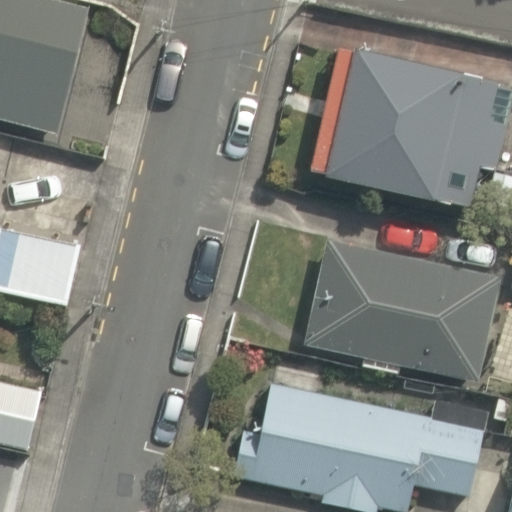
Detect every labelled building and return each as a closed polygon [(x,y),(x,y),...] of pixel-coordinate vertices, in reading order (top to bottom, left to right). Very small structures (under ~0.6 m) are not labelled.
[(77,9),(41,0),(0,0),(0,124),(45,136),(77,9)] [(298,172),(460,204),(468,164),(491,168),(501,120),(478,116),(486,75),(323,43),(298,172)] [(0,222),(0,288),(54,302),(69,240),(0,222)] [(486,257),(317,230),(299,344),(468,371),(486,257)] [(223,476),(401,508),(406,480),(458,489),(470,425),(417,415),(421,396),(243,364),(223,476)] [(39,385),(0,376),(0,441),(26,447),(39,385)] [(511,511),(511,416),(491,511),(511,511)]
